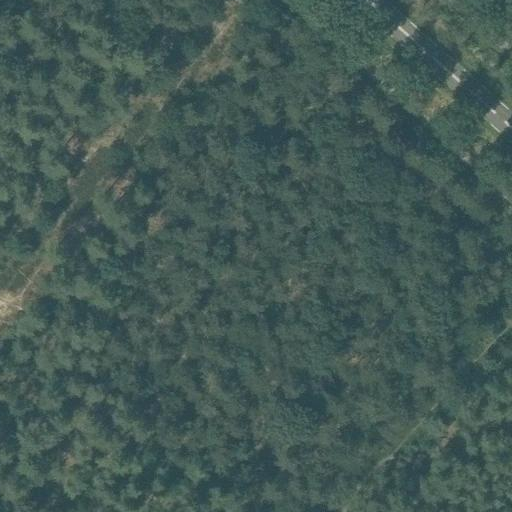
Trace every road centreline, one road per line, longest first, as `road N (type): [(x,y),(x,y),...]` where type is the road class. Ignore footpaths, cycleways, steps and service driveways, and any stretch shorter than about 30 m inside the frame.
road 1 (track): [(252,0),(0,290)]
road 2 (track): [(348,511),(511,322)]
road 3 (tertiary): [(511,123),(370,0)]
